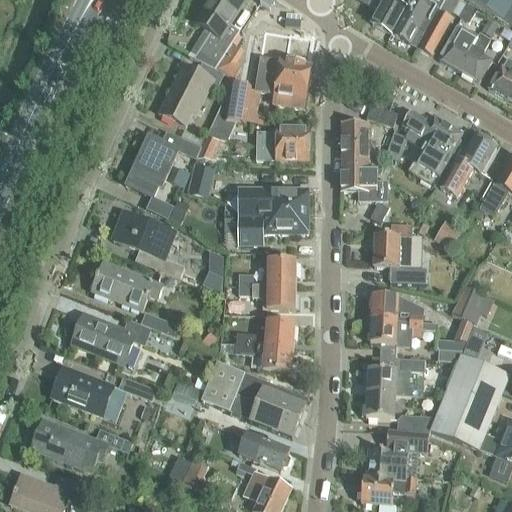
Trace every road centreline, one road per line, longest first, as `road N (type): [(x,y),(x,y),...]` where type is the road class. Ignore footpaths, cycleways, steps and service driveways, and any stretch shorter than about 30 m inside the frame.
road 1 (residential): [(320,511),(328,434),(331,27)]
road 2 (residential): [(0,416),(115,115),(172,0)]
road 3 (tertiary): [(0,202),(38,101),(93,0)]
road 4 (residential): [(511,133),(331,27)]
